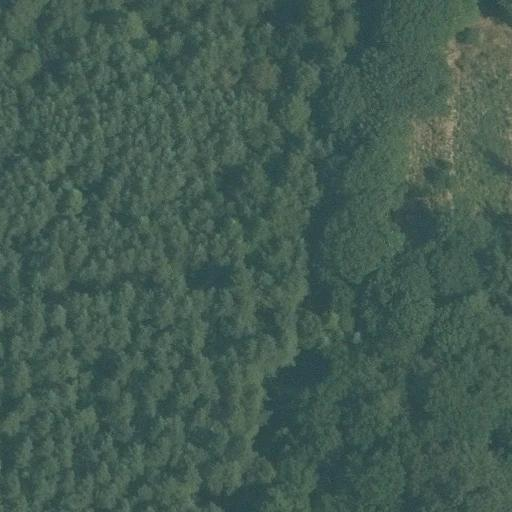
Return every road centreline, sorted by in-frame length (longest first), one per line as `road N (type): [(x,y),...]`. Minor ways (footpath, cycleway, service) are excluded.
road 1 (track): [(251,511),(330,292),(368,82)]
road 2 (track): [(330,292),(0,322)]
road 3 (track): [(330,292),(511,259)]
road 4 (track): [(368,82),(427,105),(459,56),(477,0)]
road 5 (track): [(368,82),(253,16)]
